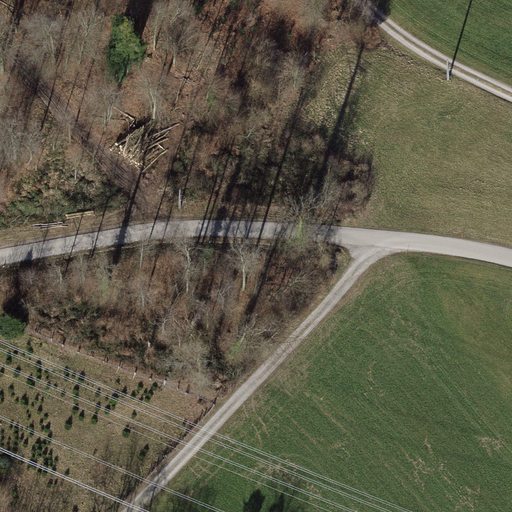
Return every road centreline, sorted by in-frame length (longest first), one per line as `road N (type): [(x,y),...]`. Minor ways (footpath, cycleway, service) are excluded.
road 1 (unclassified): [(0,258),(154,231),(226,228),(375,237),(511,259)]
road 2 (track): [(127,511),(339,288),(375,237)]
road 3 (track): [(511,94),(436,57),(361,0)]
